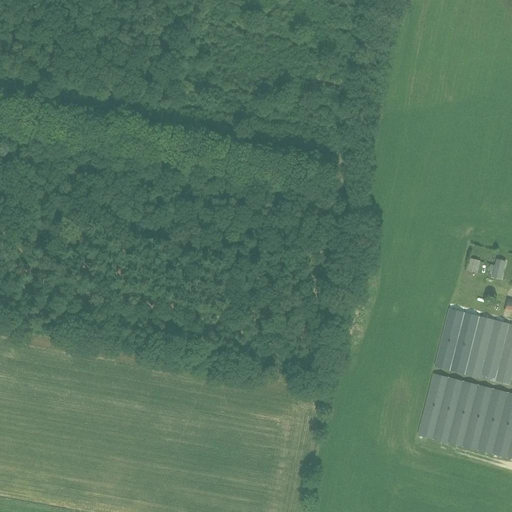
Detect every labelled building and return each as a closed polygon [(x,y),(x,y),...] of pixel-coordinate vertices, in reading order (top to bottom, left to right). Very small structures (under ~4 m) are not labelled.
[(468,270),(477,273),(480,262),(470,259),(468,270)] [(501,279),(505,262),(497,260),(495,266),(491,265),(490,270),(494,271),(493,277),(501,279)] [(511,325),(479,317),(464,373),(511,385),(511,325)] [(511,393),(435,374),(419,436),(511,459),(511,393)] [(510,511),(511,505),(511,477),(414,453),(400,508),(417,511),(510,511)]
